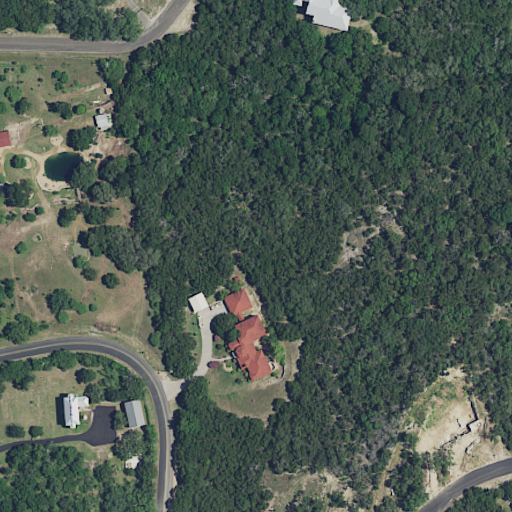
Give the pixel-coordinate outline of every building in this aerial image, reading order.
[(346,31),(352,3),(344,1),(344,0),(292,0),(291,4),(304,7),(302,14),(312,16),(310,24),(346,31)] [(0,147),(10,145),(7,130),(0,131),(0,147)] [(252,309),(244,288),(223,296),(232,317),(252,309)] [(266,335),(257,314),(233,325),(238,337),(227,342),(240,370),(245,368),(251,381),(271,373),(261,349),(255,351),(251,342),(266,335)] [(87,395),(63,396),(64,426),(78,425),(78,407),(88,407),(87,395)] [(128,428),(144,425),(139,399),(123,402),(128,428)]
